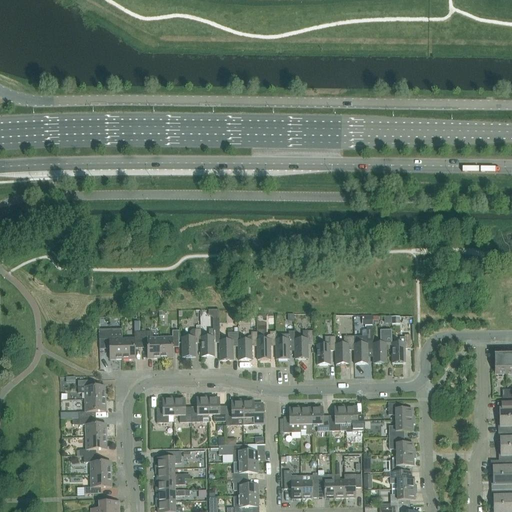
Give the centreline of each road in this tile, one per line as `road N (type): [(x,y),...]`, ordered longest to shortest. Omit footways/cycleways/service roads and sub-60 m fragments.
road 1 (tertiary): [(511,105),(43,101),(0,91)]
road 2 (trunk): [(511,132),(0,130)]
road 3 (trunk): [(0,167),(511,166)]
road 4 (residential): [(135,511),(127,411),(138,387),(227,380),(273,390)]
road 5 (residential): [(471,511),(479,336)]
road 6 (residential): [(273,390),(418,384)]
road 7 (residential): [(434,511),(427,399),(418,384)]
road 8 (residential): [(274,511),(273,390)]
